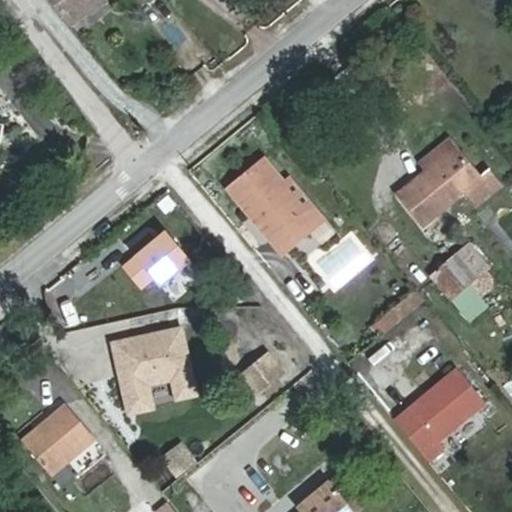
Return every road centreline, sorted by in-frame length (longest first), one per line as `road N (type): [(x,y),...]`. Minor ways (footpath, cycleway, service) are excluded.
road 1 (residential): [(452,511),(162,152)]
road 2 (residential): [(162,152),(344,0)]
road 3 (residential): [(3,0),(143,168)]
road 4 (residential): [(0,288),(143,168)]
